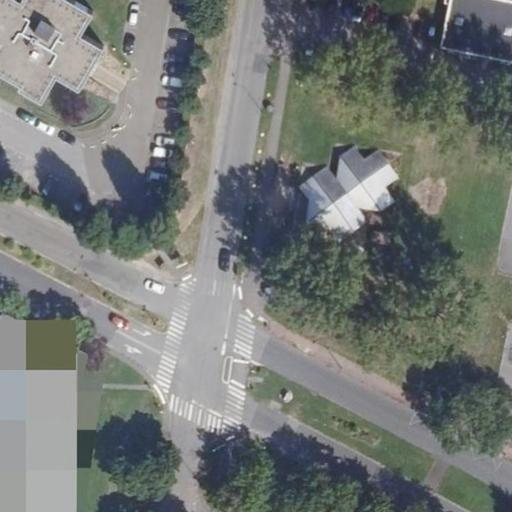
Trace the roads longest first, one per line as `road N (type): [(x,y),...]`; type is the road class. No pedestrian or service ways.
road 1 (unclassified): [(511,491),(204,317)]
road 2 (residential): [(204,317),(259,0)]
road 3 (unclassified): [(195,372),(235,404),(427,511)]
road 4 (unclassified): [(204,317),(0,214)]
road 5 (unclassified): [(0,277),(195,372)]
road 6 (unclassified): [(169,511),(195,372)]
